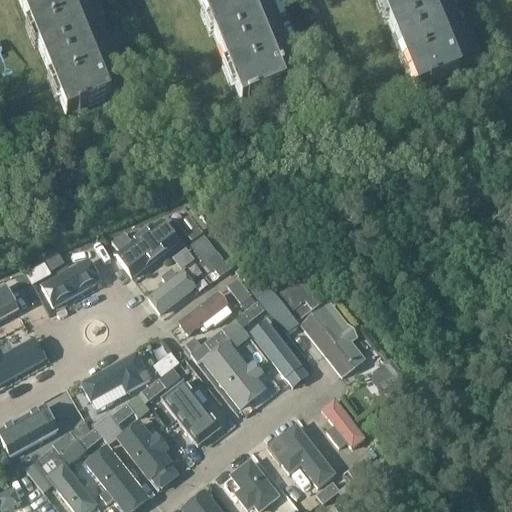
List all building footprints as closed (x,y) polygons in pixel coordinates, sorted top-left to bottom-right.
[(108,99),(67,0),(19,0),(66,118),(78,114),(78,115),(86,112),(86,111),(109,101),(108,99)] [(277,73),(247,0),(198,0),(241,107),(249,104),(249,106),(260,102),(259,100),(283,90),(281,85),(302,76),(297,65),(277,73)] [(435,88),(460,77),(427,0),(377,0),(418,95),(428,91),(428,93),(436,89),(435,88)] [(180,227),(192,243),(201,236),(189,220),(180,227)] [(178,242),(162,222),(115,258),(130,279),(178,242)] [(217,257),(207,264),(219,279),(229,272),(217,257)] [(190,258),(142,295),(158,315),(206,279),(190,258)] [(104,287),(92,262),(38,287),(50,313),(104,287)] [(37,286),(55,277),(51,268),(33,277),(37,286)] [(286,336),(295,327),(320,308),(299,282),(275,301),(264,287),(251,298),(264,314),(273,325),(278,328),(286,336)] [(238,283),(228,291),(240,306),(249,299),(238,283)] [(0,319),(20,310),(8,285),(0,288),(0,319)] [(218,295),(170,331),(186,352),(234,316),(218,295)] [(241,319),(248,328),(264,315),(257,306),(241,319)] [(330,308),(302,330),(342,381),(355,370),(347,359),(355,353),(349,346),(356,340),(330,308)] [(272,341),(263,329),(252,337),(283,377),(293,369),(277,348),(282,344),(277,338),(272,341)] [(202,363),(211,356),(228,343),(221,334),(195,355),(202,363)] [(0,381),(44,361),(32,336),(0,350),(0,381)] [(240,412),(263,394),(254,383),(260,378),(253,369),(246,374),(227,348),(204,366),(240,412)] [(163,381),(179,369),(171,359),(155,371),(163,381)] [(146,391),(134,365),(80,391),(92,416),(146,391)] [(189,379),(181,369),(172,377),(179,386),(189,379)] [(165,392),(158,383),(142,397),(148,405),(165,392)] [(190,393),(181,400),(176,394),(163,403),(196,446),(209,436),(192,414),(201,407),(190,393)] [(334,404),(322,414),(334,430),(326,436),(339,452),(346,445),(351,452),(364,442),(334,404)] [(59,431),(47,406),(0,427),(0,447),(4,457),(59,431)] [(127,408),(110,421),(117,430),(134,417),(127,408)] [(117,430),(110,421),(96,433),(103,442),(109,450),(118,443),(124,439),(117,430)] [(139,427),(124,439),(118,443),(149,483),(170,467),(159,454),(165,450),(156,439),(151,443),(139,427)] [(289,478),(300,469),(318,492),(334,479),(296,430),(280,443),(292,459),(281,468),(289,478)] [(66,470),(103,442),(96,433),(77,447),(69,438),(53,450),(66,470)] [(36,466),(44,475),(59,462),(52,452),(36,466)] [(135,511),(147,503),(107,452),(87,468),(121,511),(135,511)] [(355,483),(371,470),(364,461),(348,475),(355,483)] [(44,475),(36,466),(26,475),(43,496),(53,488),(47,481),(63,468),(59,462),(44,475)] [(232,481),(244,497),(238,502),(245,511),(249,511),(254,509),(256,511),(262,511),(277,501),(250,466),(232,481)] [(47,481),(53,488),(71,511),(93,511),(96,510),(63,468),(47,481)] [(316,500),(323,508),(339,495),(333,486),(316,500)] [(5,503),(11,511),(43,511),(48,509),(38,495),(33,499),(26,488),(5,503)] [(8,511),(2,496),(0,496),(0,511),(8,511)] [(185,511),(215,511),(204,497),(185,511)] [(318,511),(319,511),(312,503),(300,511),(318,511)]
